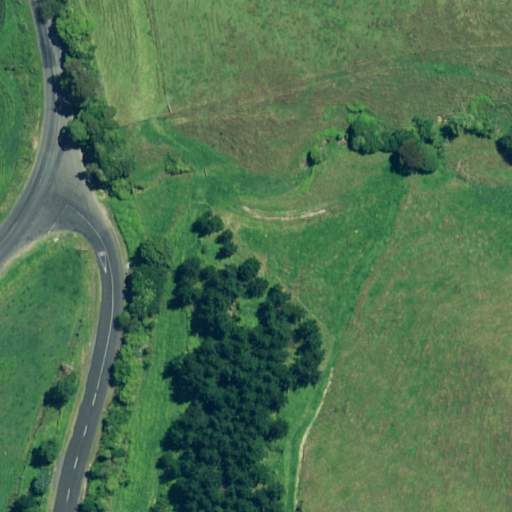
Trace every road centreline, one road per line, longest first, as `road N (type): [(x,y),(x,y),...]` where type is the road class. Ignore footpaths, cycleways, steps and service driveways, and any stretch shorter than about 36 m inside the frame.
road 1 (unclassified): [(64,511),(103,357),(112,269),(87,219),(38,191)]
road 2 (unclassified): [(38,191),(55,111),(39,0)]
